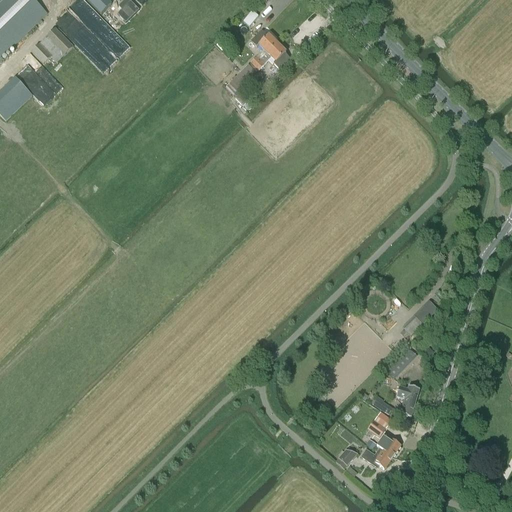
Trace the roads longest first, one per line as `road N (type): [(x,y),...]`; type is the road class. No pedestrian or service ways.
road 1 (tertiary): [(489,511),(443,468),(434,445),(479,279)]
road 2 (tertiary): [(503,157),(345,0)]
